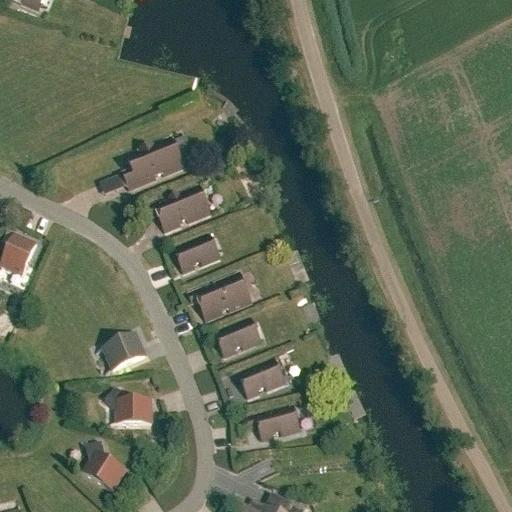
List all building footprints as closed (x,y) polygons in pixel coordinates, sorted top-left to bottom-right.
[(7,0),(17,4),(38,13),(44,0),(7,0)] [(125,159),(132,174),(122,178),(129,193),(184,171),(171,140),(125,159)] [(198,189),(147,210),(152,222),(157,219),(164,235),(210,217),(198,189)] [(14,238),(0,270),(22,280),(36,248),(14,238)] [(210,238),(173,253),(183,277),(219,262),(210,238)] [(198,306),(206,324),(251,306),(239,276),(187,297),(192,308),(198,306)] [(251,323),(215,337),(224,361),(260,346),(251,323)] [(113,375),(145,361),(135,339),(103,353),(113,375)] [(274,364),(238,378),(248,402),(284,387),(274,364)] [(116,393),(104,404),(116,416),(116,428),(151,429),(151,404),(128,404),(116,393)] [(299,434),(293,410),(244,423),(246,433),(258,430),(262,444),(299,434)] [(89,467),(82,477),(112,496),(125,475),(105,463),(101,447),(85,451),(89,467)] [(243,508),(241,511),(269,511),(252,503),(248,511),(243,508)]
